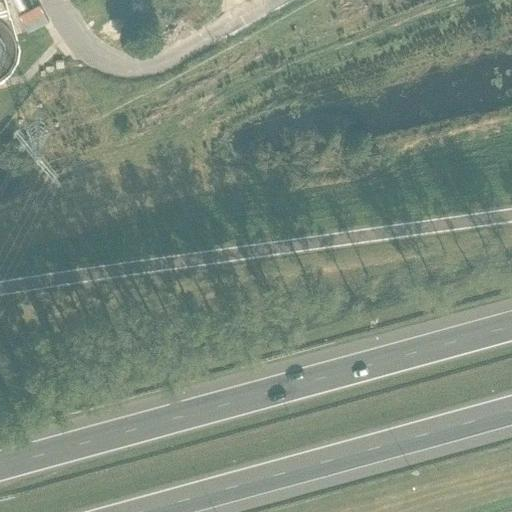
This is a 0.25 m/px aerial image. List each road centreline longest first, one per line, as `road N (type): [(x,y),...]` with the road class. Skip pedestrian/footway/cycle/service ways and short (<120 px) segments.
road 1 (motorway): [(511,325),(0,467)]
road 2 (motorway): [(511,214),(0,289)]
road 3 (motorway): [(169,511),(511,415)]
